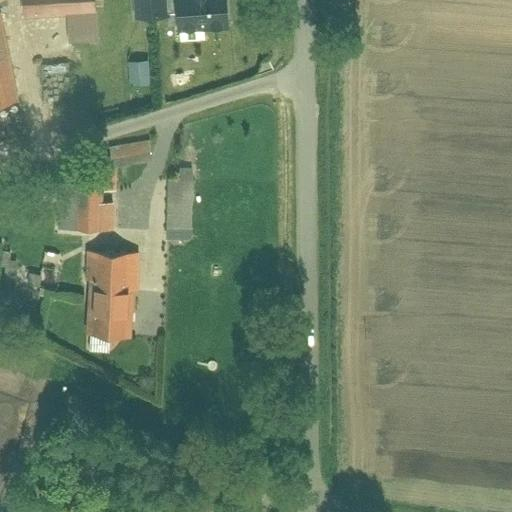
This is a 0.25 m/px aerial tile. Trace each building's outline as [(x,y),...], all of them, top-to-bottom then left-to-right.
[(27,0),(28,16),(97,12),(96,0),(27,0)] [(165,9),(164,0),(137,0),(138,10),(165,9)] [(229,23),(227,0),(179,0),(181,26),(229,23)] [(0,110),(20,108),(6,14),(0,14),(0,110)] [(62,166),(61,227),(115,227),(115,167),(62,166)] [(89,252),(87,338),(141,339),(142,253),(89,252)]
